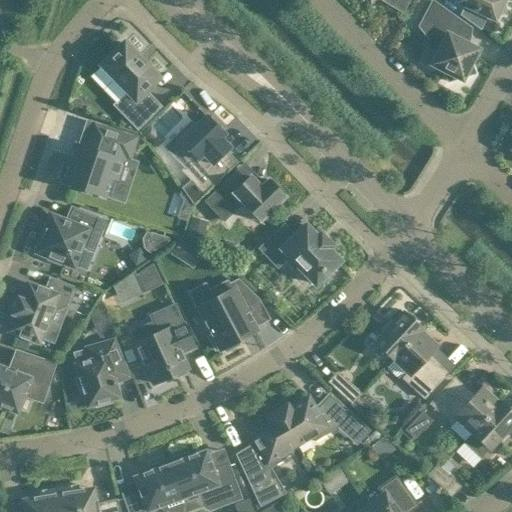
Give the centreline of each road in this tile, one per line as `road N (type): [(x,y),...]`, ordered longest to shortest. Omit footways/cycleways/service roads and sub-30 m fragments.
road 1 (residential): [(0,454),(111,436),(247,377),(303,338),(406,227)]
road 2 (residential): [(0,206),(43,77),(99,0)]
road 3 (residential): [(467,139),(332,0)]
road 4 (tertiary): [(163,0),(240,81),(297,111)]
road 5 (tertiary): [(406,227),(297,111)]
road 6 (tertiary): [(297,111),(193,0)]
road 7 (tertiary): [(511,324),(406,227)]
